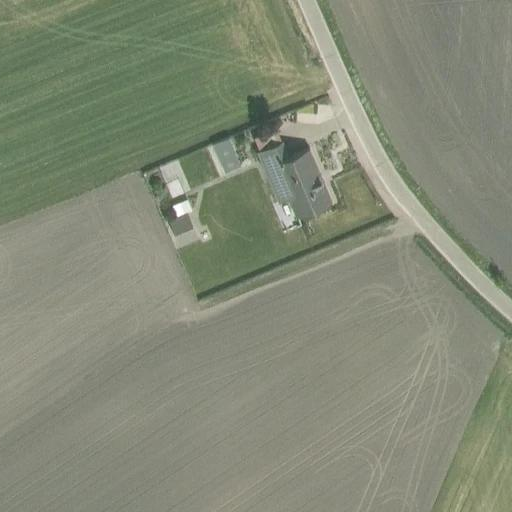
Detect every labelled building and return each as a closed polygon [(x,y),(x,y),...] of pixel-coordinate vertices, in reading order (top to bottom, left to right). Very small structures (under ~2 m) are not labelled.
[(220,132),(203,139),(215,168),(232,161),(220,132)] [(335,196),(311,139),(284,150),(278,136),(260,144),(283,201),(294,196),(335,196)] [(150,168),(160,196),(178,190),(168,161),(150,168)] [(179,194),(164,198),(168,211),(182,207),(179,194)] [(168,240),(189,236),(183,209),(162,214),(168,240)]
